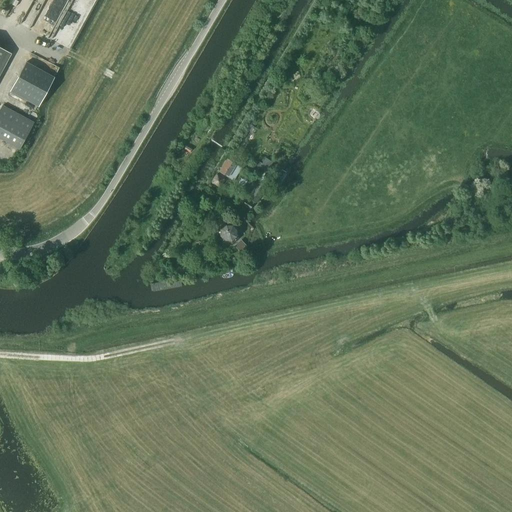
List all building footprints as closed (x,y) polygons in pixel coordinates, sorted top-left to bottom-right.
[(0,71),(10,53),(0,48),(0,71)] [(53,78),(25,62),(10,91),(38,107),(53,78)] [(2,106),(0,109),(0,139),(19,150),(34,123),(2,106)] [(227,160),(219,172),(228,178),(232,180),(240,168),(231,163),(227,160)] [(211,182),(213,183),(219,187),(223,180),(217,176),(216,175),(211,182)] [(249,210),(253,205),(246,200),(242,205),(249,210)] [(226,224),(220,229),(220,239),(226,244),(234,244),(240,239),(240,229),(234,224),(226,224)]
